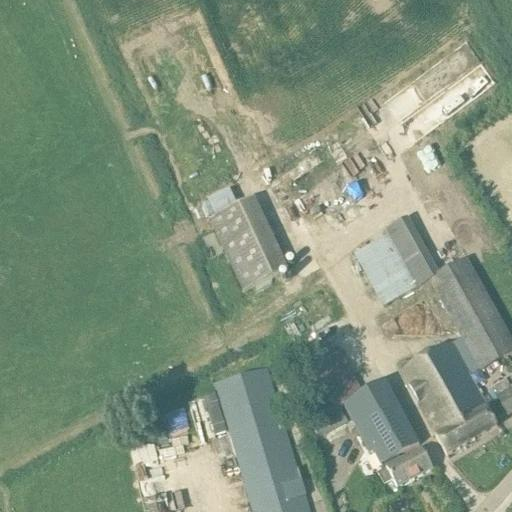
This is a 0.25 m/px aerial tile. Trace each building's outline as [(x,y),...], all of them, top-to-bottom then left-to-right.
[(191,31),(142,51),(188,155),(237,135),(191,31)] [(242,292),(289,272),(255,202),(240,210),(231,190),(208,200),(215,217),(210,220),(242,292)] [(399,374),(448,460),(466,447),(497,428),(467,377),(479,370),(481,372),(511,355),(511,341),(467,260),(439,275),(408,219),(389,229),(392,234),(354,255),(382,308),(434,279),(467,339),(452,347),(451,345),(399,374)] [(148,233),(109,247),(116,264),(154,249),(148,233)] [(373,452),(384,472),(377,475),(384,487),(393,482),(397,491),(433,471),(421,451),(401,462),(399,458),(419,447),(384,384),(363,396),(339,353),(295,378),(318,420),(306,426),(318,448),(338,436),(335,432),(345,426),(336,409),(341,406),(368,454),(373,452)] [(309,511),(267,371),(214,387),(251,511),(309,511)] [(508,417),(511,414),(511,387),(510,389),(506,380),(492,388),(508,417)] [(215,396),(204,399),(216,437),(227,434),(215,396)] [(160,511),(157,499),(145,501),(146,511),(160,511)]
